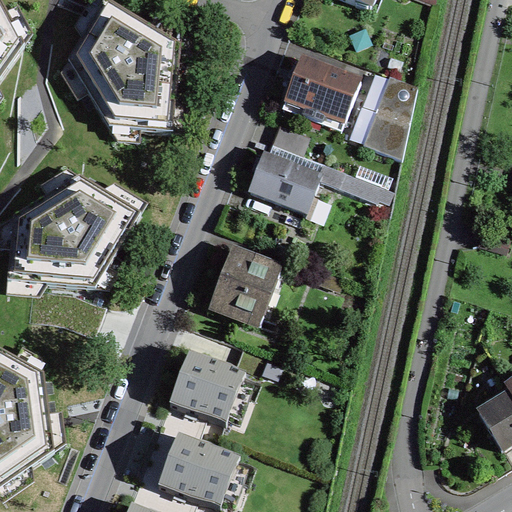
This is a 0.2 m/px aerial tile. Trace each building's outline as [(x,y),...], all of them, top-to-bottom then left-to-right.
[(339,0),(371,13),(375,0),(339,0)] [(0,82),(25,48),(0,2),(0,82)] [(143,25),(106,3),(68,64),(109,130),(173,136),(181,48),(143,25)] [(295,69),(291,79),(295,81),(291,90),(286,105),(345,127),(361,84),(302,62),(299,70),(295,69)] [(364,148),(402,163),(418,90),(390,79),(364,148)] [(273,147),(303,159),(310,141),(279,130),(273,147)] [(321,180),(321,181),(375,202),(376,199),(387,204),(391,195),(379,190),(379,189),(344,176),(345,174),(303,159),(273,147),(268,160),(321,180)] [(321,180),(268,160),(264,159),(261,168),(251,194),(308,216),(321,181),(321,180)] [(141,217),(80,179),(13,220),(8,284),(95,292),(118,254),(141,217)] [(503,256),(507,243),(483,236),(479,248),(503,256)] [(220,297),(215,311),(254,325),(275,271),(236,256),(220,297)] [(323,273),(319,284),(340,292),(344,281),(323,273)] [(0,491),(54,454),(49,415),(44,377),(0,351),(0,491)] [(192,353),(173,404),(201,415),(229,425),(248,374),(192,353)] [(511,447),(511,397),(479,416),(502,453),(509,449),(511,447)] [(182,435),(162,486),(191,497),(223,510),(243,458),(182,435)]
